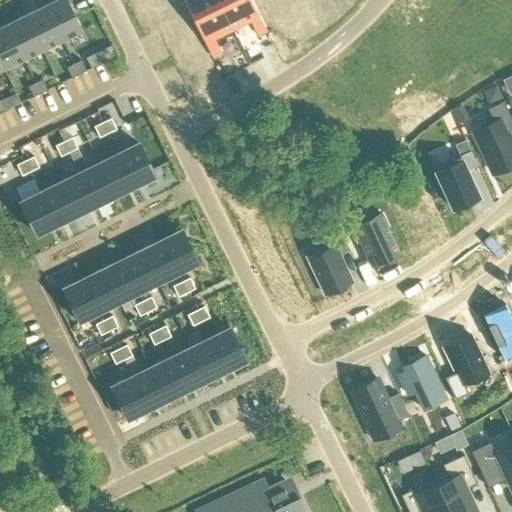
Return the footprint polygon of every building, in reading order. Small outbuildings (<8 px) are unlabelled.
[(66,0),(52,0),(44,4),(61,39),(81,29),(66,0)] [(185,0),(192,15),(219,2),(217,0),(185,0)] [(250,0),(222,0),(219,2),(232,28),(250,19),(258,15),(250,0)] [(511,0),(496,0),(498,4),(501,3),(506,16),(511,13),(511,0)] [(219,2),(192,15),(205,41),(213,38),(232,28),(219,2)] [(442,3),(417,24),(440,52),(425,65),(448,91),(470,71),(457,56),(474,41),(462,27),(465,25),(456,15),(453,17),(442,3)] [(44,4),(24,14),(41,48),(61,39),(44,4)] [(24,14),(5,24),(22,58),(41,48),(24,14)] [(260,19),(252,23),(258,34),(265,30),(260,19)] [(5,24),(0,26),(0,62),(3,68),(22,58),(5,24)] [(215,42),(207,45),(213,56),(220,53),(215,42)] [(110,45),(103,48),(108,59),(115,55),(110,45)] [(417,110),(437,94),(417,71),(408,78),(388,55),(364,74),(393,107),(406,97),(417,110)] [(80,60),(73,63),(78,73),(85,70),(80,60)] [(73,63),(66,66),(72,77),(78,73),(73,63)] [(511,76),(511,75),(502,79),(509,94),(511,92),(511,76)] [(41,78),(34,82),(39,92),(46,89),(41,78)] [(34,82),(28,86),(33,96),(39,92),(34,82)] [(495,85),(483,91),(487,99),(493,101),(500,97),(495,85)] [(492,171),(511,161),(511,143),(506,130),(511,127),(511,120),(502,100),(490,106),(496,119),(473,130),(492,171)] [(110,118),(102,121),(107,132),(115,128),(110,118)] [(102,121),(94,125),(99,136),(107,132),(102,121)] [(72,137),(63,141),(68,151),(77,147),(72,137)] [(63,141),(55,145),(60,155),(68,151),(63,141)] [(137,142),(118,151),(134,184),(154,174),(137,142)] [(459,153),(459,154),(466,170),(477,165),(469,148),(459,153)] [(118,151),(98,161),(114,194),(134,184),(118,151)] [(459,154),(433,166),(451,207),(478,195),(466,170),(459,154)] [(33,156),(24,160),(30,171),(38,167),(33,156)] [(24,160),(16,164),(21,175),(30,171),(24,160)] [(98,161),(78,171),(95,203),(114,194),(98,161)] [(78,171),(59,181),(75,213),(95,203),(78,171)] [(59,181),(39,191),(55,223),(75,213),(59,181)] [(341,190),(330,195),(341,217),(351,211),(341,190)] [(39,191),(20,200),(36,233),(55,223),(39,191)] [(388,226),(380,210),(378,211),(376,207),(358,216),(356,212),(343,218),(355,242),(358,240),(371,265),(398,252),(385,227),(388,226)] [(329,244),(307,254),(325,293),(351,280),(339,254),(349,249),(337,225),(323,232),(329,244)] [(180,228),(161,238),(177,270),(196,261),(180,228)] [(161,238),(141,248),(157,280),(177,270),(161,238)] [(141,248),(122,257),(138,290),(157,280),(141,248)] [(122,257),(102,267),(118,300),(138,290),(122,257)] [(102,267),(82,277),(99,309),(118,300),(102,267)] [(255,291),(278,279),(272,267),(249,279),(255,291)] [(82,277),(63,287),(79,319),(99,309),(82,277)] [(189,277),(181,281),(186,291),(194,287),(189,277)] [(282,301),(299,290),(291,278),(274,289),(282,301)] [(181,281),(172,285),(177,295),(186,291),(181,281)] [(150,296),(142,300),(147,311),(155,307),(150,296)] [(142,300),(134,304),(139,315),(147,311),(142,300)] [(203,306),(195,310),(200,320),(209,316),(203,306)] [(502,307),(485,316),(501,352),(511,346),(511,324),(510,325),(502,307)] [(195,310),(187,314),(192,324),(200,320),(195,310)] [(111,315),(103,319),(108,330),(116,326),(111,315)] [(103,319),(95,323),(100,334),(108,330),(103,319)] [(165,325),(156,329),(161,340),(170,336),(165,325)] [(229,326),(209,335),(225,368),(245,358),(229,326)] [(156,329),(148,333),(153,344),(161,340),(156,329)] [(209,335),(190,345),(206,377),(225,368),(209,335)] [(472,340),(446,352),(458,378),(447,383),(457,405),(468,400),(464,390),(490,378),(472,340)] [(126,344),(118,348),(123,359),(131,355),(126,344)] [(189,345),(170,355),(186,387),(206,377),(189,345)] [(118,348),(109,352),(115,363),(123,359),(118,348)] [(404,369),(397,373),(407,394),(414,390),(423,408),(446,397),(425,354),(402,365),(404,369)] [(170,355),(150,365),(166,397),(186,387),(170,355)] [(150,365),(131,374),(147,407),(166,397),(150,365)] [(131,374),(111,384),(127,417),(147,407),(131,374)] [(377,377),(350,389),(370,432),(398,419),(408,414),(397,392),(386,397),(377,377)] [(454,413),(445,417),(450,429),(460,425),(454,413)] [(460,429),(449,435),(456,448),(466,443),(460,429)] [(485,443),(470,450),(483,478),(498,470),(485,443)] [(511,445),(495,454),(511,488),(511,445)] [(418,450),(397,459),(402,470),(423,461),(418,450)] [(448,474),(435,480),(449,511),(471,511),(475,510),(464,487),(476,482),(463,454),(443,464),(448,474)] [(195,511),(306,511),(299,495),(294,498),(285,478),(267,487),(263,478),(195,510),(195,511)] [(412,488),(400,493),(409,511),(411,511),(421,508),(423,511),(449,511),(435,480),(413,490),(412,488)]
